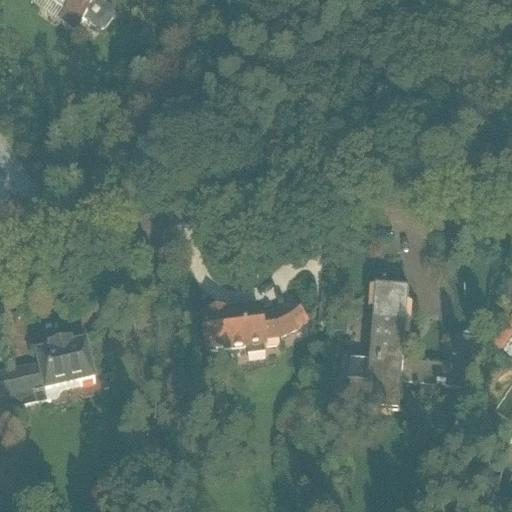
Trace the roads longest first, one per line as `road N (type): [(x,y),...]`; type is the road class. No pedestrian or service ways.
road 1 (residential): [(31,254),(202,211),(335,198),(511,216)]
road 2 (residential): [(31,254),(145,148),(203,46),(215,0)]
road 3 (residential): [(511,133),(450,73),(403,0)]
